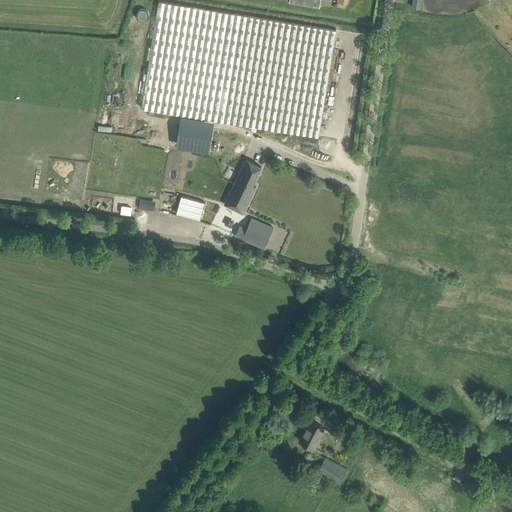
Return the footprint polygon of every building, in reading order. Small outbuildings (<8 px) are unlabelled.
[(413,0),(412,7),(420,8),(421,0),(413,0)] [(159,1),(141,108),(193,117),(229,122),(318,137),(336,30),(159,1)] [(335,133),(350,135),(358,77),(350,76),(350,78),(342,77),(335,133)] [(193,117),(188,147),(224,153),(224,150),(233,151),(235,139),(227,138),(229,122),(193,117)] [(237,178),(235,182),(236,182),(225,204),(243,213),(256,186),(253,185),(261,167),(246,159),(237,178)] [(129,166),(128,175),(138,176),(140,168),(129,166)] [(157,210),(159,201),(141,197),(139,205),(157,210)] [(273,228),(252,218),(243,238),(264,248),(273,228)] [(309,446),(314,448),(324,428),(311,421),(300,441),(309,446)] [(329,431),(343,438),(347,431),(334,424),(329,431)] [(319,472),(339,484),(347,469),(326,457),(319,472)]
